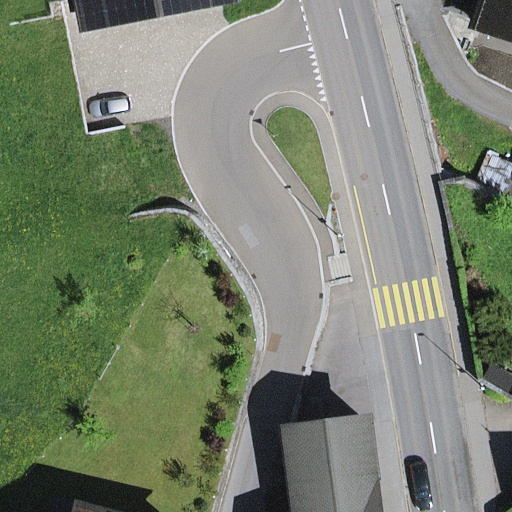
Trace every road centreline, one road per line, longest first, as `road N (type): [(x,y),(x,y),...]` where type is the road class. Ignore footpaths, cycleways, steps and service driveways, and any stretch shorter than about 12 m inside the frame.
road 1 (residential): [(385,168),(320,234),(238,511)]
road 2 (primary): [(385,168),(446,511)]
road 3 (primary): [(340,0),(385,168)]
